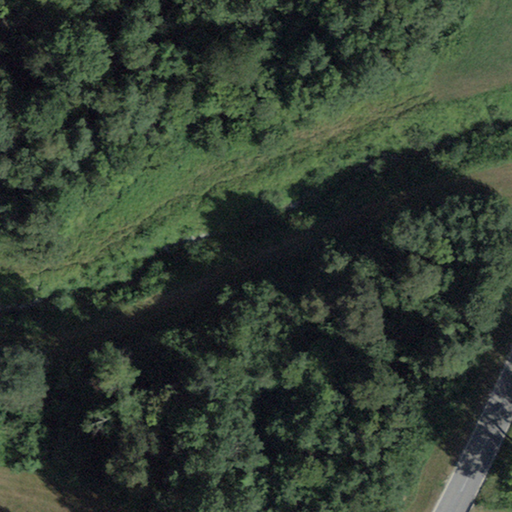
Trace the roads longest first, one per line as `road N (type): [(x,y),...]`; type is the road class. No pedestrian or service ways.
road 1 (secondary): [(511,378),(449,511)]
road 2 (track): [(0,24),(106,14),(120,0)]
